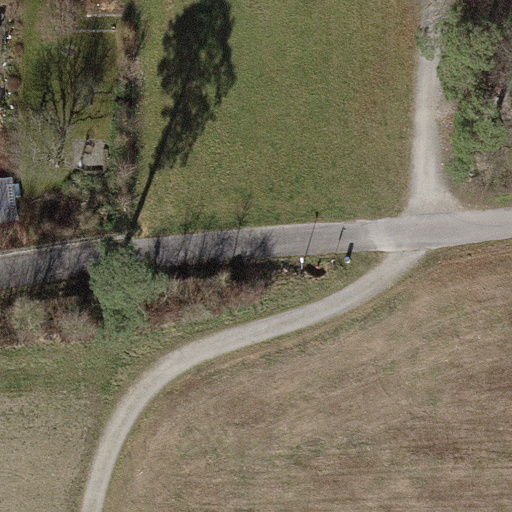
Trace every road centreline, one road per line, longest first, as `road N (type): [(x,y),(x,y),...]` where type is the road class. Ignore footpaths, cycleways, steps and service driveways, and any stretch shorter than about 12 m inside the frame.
road 1 (track): [(92,511),(128,391),(198,348),(351,304),(407,263),(422,236)]
road 2 (track): [(0,280),(133,253),(422,236)]
road 3 (track): [(439,0),(422,236)]
